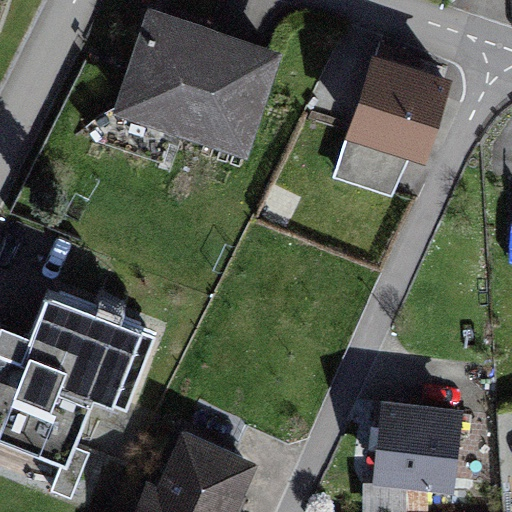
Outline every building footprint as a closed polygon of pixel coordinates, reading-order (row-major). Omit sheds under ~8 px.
[(280,47),(146,2),(112,103),(246,148),(280,47)] [(450,69),(373,46),(348,130),(425,153),(450,69)] [(31,349),(0,336),(0,437),(68,465),(101,386),(124,396),(151,330),(55,290),(31,349)] [(459,405),(383,398),(375,477),(452,484),(459,405)] [(240,459),(189,439),(167,492),(144,483),(132,511),(222,511),(219,511),(240,459)]
